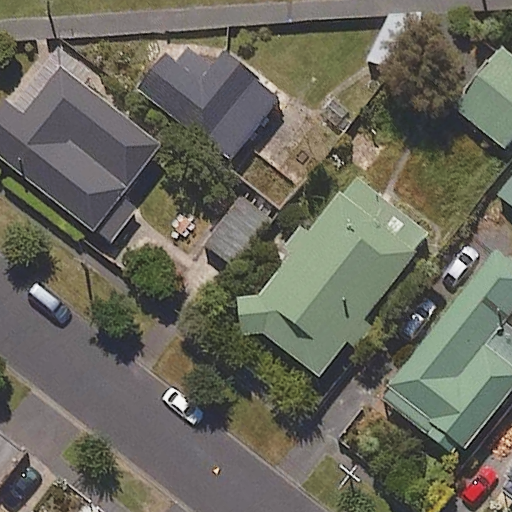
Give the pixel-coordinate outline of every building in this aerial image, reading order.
[(95,79),(62,52),(0,129),(0,155),(115,248),(143,212),(131,203),(171,153),(88,87),(95,79)] [(289,101),(232,56),(228,55),(224,55),(220,54),(217,54),(213,54),(209,54),(205,54),(201,54),(197,55),(193,56),(189,56),(186,57),(182,59),(178,60),(174,61),(149,94),(239,165),(289,101)] [(511,144),(511,65),(499,55),(453,114),(504,155),(511,144)] [(386,335),(373,325),(439,242),(363,182),(251,324),(327,384),(355,348),(368,358),(386,335)] [(511,184),(498,201),(511,212),(511,184)] [(286,214),(255,190),(210,249),(241,272),(286,214)] [(511,320),(511,271),(496,258),(377,409),(455,470),(511,397),(511,337),(504,331),(511,320)] [(511,480),(498,499),(511,508),(511,480)]
